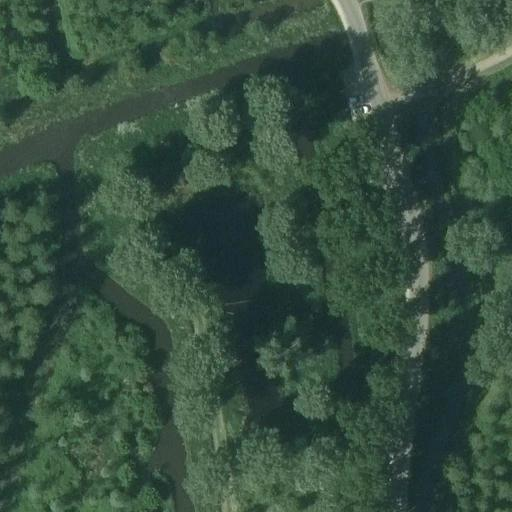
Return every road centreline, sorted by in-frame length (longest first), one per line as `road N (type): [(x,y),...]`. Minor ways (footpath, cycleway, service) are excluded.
road 1 (tertiary): [(397,511),(417,255),(345,0)]
road 2 (track): [(378,110),(511,56)]
